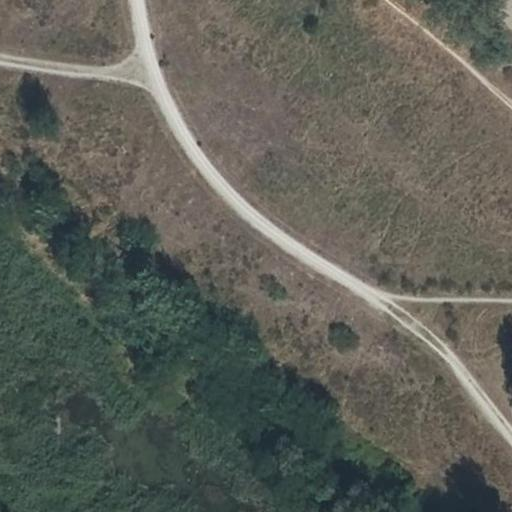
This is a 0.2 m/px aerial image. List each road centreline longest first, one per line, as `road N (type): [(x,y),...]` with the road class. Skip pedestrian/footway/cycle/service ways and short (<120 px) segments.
road 1 (track): [(142,77),(194,168),(272,245),(386,295)]
road 2 (track): [(386,295),(448,349),(511,440)]
